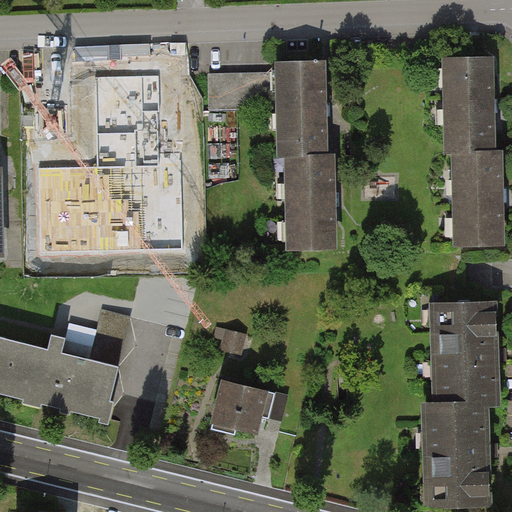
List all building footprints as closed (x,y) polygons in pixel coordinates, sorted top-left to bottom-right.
[(493,61),(446,62),(449,151),(456,151),(459,247),(503,246),(502,197),(501,150),(495,150),(494,106),(493,61)] [(325,65),(280,66),(282,155),(289,155),(291,249),(335,248),(334,200),(333,154),(327,154),(326,111),(325,65)] [(273,75),(210,76),(211,109),(274,108),(273,75)] [(160,76),(97,77),(99,167),(39,168),(40,256),(185,253),(184,210),(183,153),(162,153),(161,124),(160,76)] [(435,308),(440,406),(427,407),(432,507),(489,504),(487,464),(484,404),(498,404),(495,356),(493,305),(435,308)] [(128,318),(99,312),(89,357),(118,363),(128,318)] [(210,337),(220,340),(217,349),(243,357),(250,336),(214,324),(210,337)] [(44,343),(0,333),(0,398),(106,421),(118,363),(89,357),(62,351),(65,336),(47,332),(44,343)] [(257,437),(269,392),(214,379),(203,424),(257,437)]
